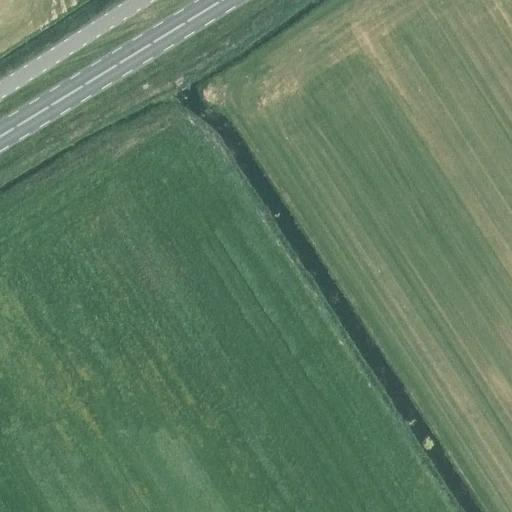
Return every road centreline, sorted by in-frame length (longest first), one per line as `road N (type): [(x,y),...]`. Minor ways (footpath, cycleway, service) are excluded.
road 1 (primary): [(0,137),(223,0)]
road 2 (unclassified): [(0,92),(147,0)]
